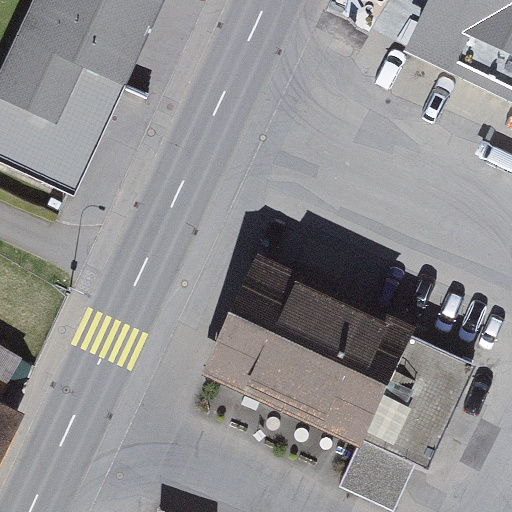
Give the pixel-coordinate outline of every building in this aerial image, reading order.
[(32,0),(0,68),(0,161),(75,196),(167,0),(32,0)] [(511,99),(511,0),(430,0),(407,49),(511,99)] [(410,334),(256,261),(207,367),(362,439),(341,485),(394,509),(416,461),(427,466),(475,365),(410,334)] [(0,339),(0,399),(2,401),(27,353),(0,339)] [(0,476),(29,415),(0,400),(0,476)]
